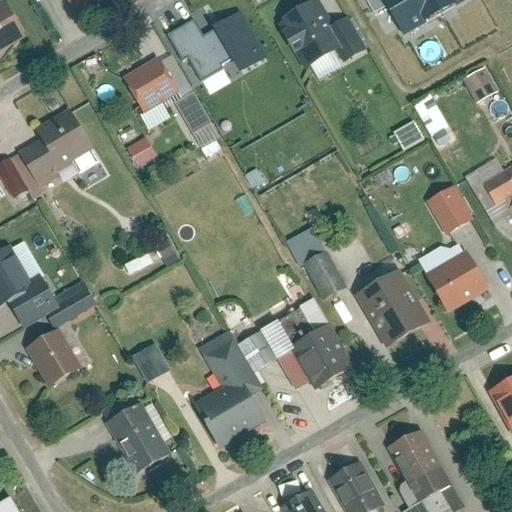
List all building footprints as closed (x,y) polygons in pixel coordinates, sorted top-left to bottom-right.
[(285,32),(306,70),(340,51),(347,65),(371,52),(350,14),(332,24),(318,0),(315,0),(284,17),(290,29),(285,32)] [(465,0),(384,0),(405,34),(465,0)] [(0,10),(0,47),(22,35),(6,7),(0,10)] [(169,38),(181,58),(197,87),(236,64),(241,72),(264,58),(260,50),(243,22),(207,43),(195,23),(169,38)] [(168,56),(128,80),(144,108),(184,84),(168,56)] [(474,105),(497,93),(485,68),(461,80),(474,105)] [(435,149),(451,140),(428,97),(412,105),(435,149)] [(23,155),(38,182),(93,150),(72,112),(44,127),(51,140),(23,155)] [(390,134),(401,153),(423,142),(412,122),(390,134)] [(145,139),(125,149),(136,169),(155,159),(145,139)] [(497,209),(511,200),(511,164),(482,181),(496,207),(497,209)] [(0,201),(4,208),(25,196),(7,165),(0,169),(0,201)] [(456,190),(428,206),(446,236),(474,219),(456,190)] [(304,252),(325,288),(344,277),(343,274),(335,262),(356,249),(344,228),(304,252)] [(0,304),(29,289),(9,252),(0,256),(0,304)] [(432,274),(452,314),(490,296),(471,255),(432,274)] [(367,287),(394,335),(426,317),(399,269),(367,287)] [(285,348),(297,341),(318,376),(342,362),(317,321),(309,325),(297,305),(269,322),(282,344),(285,348)] [(56,336),(31,350),(51,386),(75,373),(56,336)] [(197,391),(222,435),(268,409),(229,342),(206,356),(219,378),(197,391)] [(154,345),(129,358),(143,385),(168,372),(154,345)] [(511,379),(495,389),(511,420),(511,379)] [(145,464),(171,449),(145,404),(120,418),(145,464)] [(416,439),(384,457),(414,509),(409,511),(440,511),(437,506),(450,499),(416,439)] [(358,470),(333,484),(348,511),(371,511),(380,507),(358,470)] [(20,511),(13,500),(0,507),(0,511),(20,511)] [(319,511),(314,501),(295,511),(319,511)]
